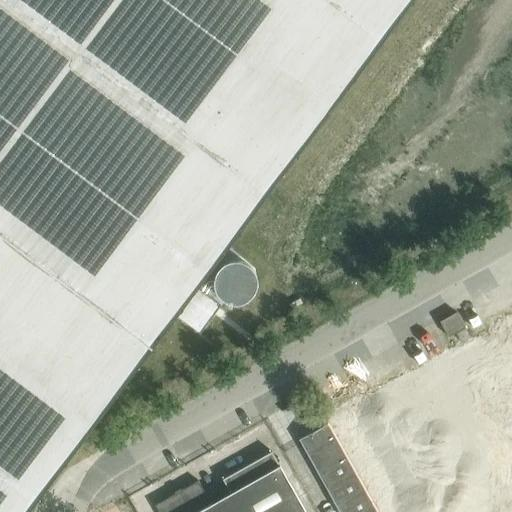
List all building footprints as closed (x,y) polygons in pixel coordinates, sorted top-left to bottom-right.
[(0,0),(0,511),(25,511),(47,483),(90,426),(174,313),(200,332),(221,304),(195,285),(410,0),(0,0)] [(456,311),(439,321),(448,336),(465,327),(456,311)] [(466,328),(457,333),(462,342),(471,337),(466,328)] [(377,511),(328,423),(300,438),(340,511),(377,511)] [(306,511),(273,452),(271,450),(222,478),(230,492),(211,502),(198,480),(181,489),(182,491),(176,494),(176,493),(155,504),(159,511),(306,511)]
